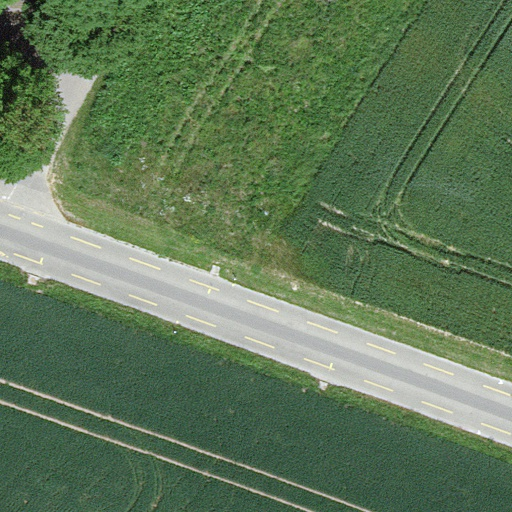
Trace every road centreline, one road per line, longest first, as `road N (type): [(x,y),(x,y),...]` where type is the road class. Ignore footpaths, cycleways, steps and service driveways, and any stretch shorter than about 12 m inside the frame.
road 1 (tertiary): [(511,415),(0,227)]
road 2 (unclassified): [(0,212),(114,18)]
